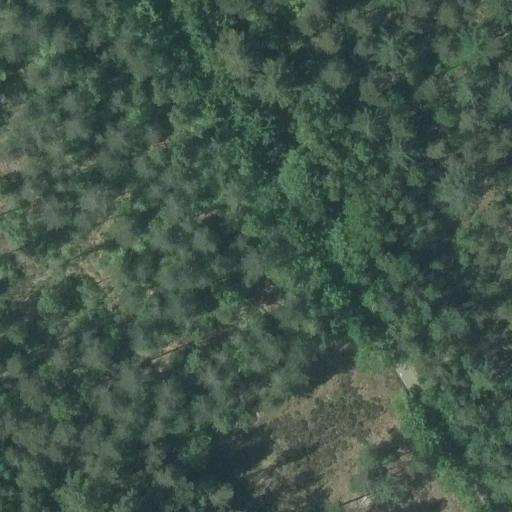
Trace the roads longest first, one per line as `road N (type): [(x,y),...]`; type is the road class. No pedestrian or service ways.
road 1 (unclassified): [(492,511),(152,0)]
road 2 (unknown): [(58,511),(127,345),(174,258),(236,167),(289,122)]
road 3 (unknown): [(511,457),(289,122)]
road 4 (unknown): [(289,122),(230,0)]
road 5 (track): [(289,122),(329,0)]
